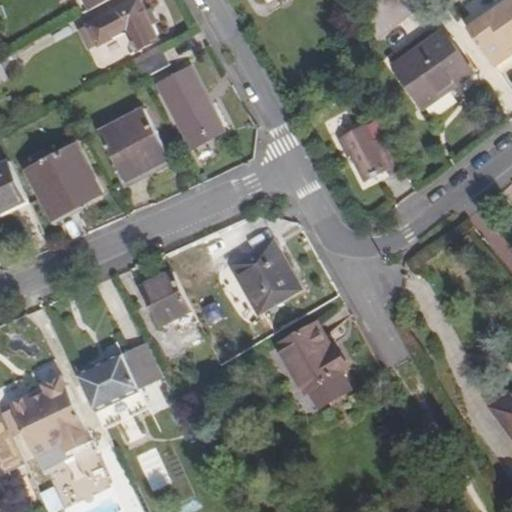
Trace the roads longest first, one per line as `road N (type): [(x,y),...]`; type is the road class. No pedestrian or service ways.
road 1 (residential): [(292,167),(0,295)]
road 2 (residential): [(292,167),(329,237),(361,252),(394,246),(511,158)]
road 3 (residential): [(205,0),(292,167)]
road 4 (track): [(481,511),(400,361)]
